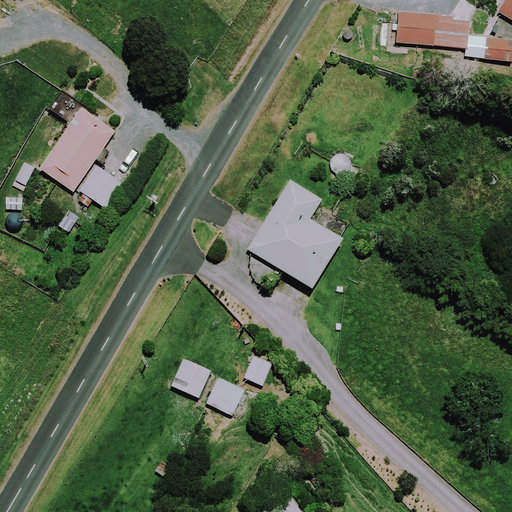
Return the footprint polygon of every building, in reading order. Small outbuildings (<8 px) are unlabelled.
[(511,0),(508,0),(499,16),(511,23),(511,0)] [(473,16),(399,8),(396,46),(470,53),(473,16)] [(70,36),(60,48),(76,60),(85,48),(70,36)] [(511,41),(488,38),(485,61),(508,65),(511,41)] [(71,126),(39,172),(74,196),(118,133),(83,109),(71,126)] [(353,175),(352,156),(331,158),(332,176),(353,175)] [(77,203),(88,211),(94,204),(106,213),(127,185),(100,165),(79,193),(83,196),(77,203)] [(348,226),(323,210),(327,204),(293,182),(249,250),(313,292),(345,242),(339,239),(348,226)] [(25,199),(7,198),(7,213),(24,214),(25,199)] [(274,365),(256,356),(245,380),(263,388),(274,365)] [(213,373),(185,360),(172,388),(200,401),(213,373)] [(254,396),(220,380),(208,405),(242,422),(254,396)]
